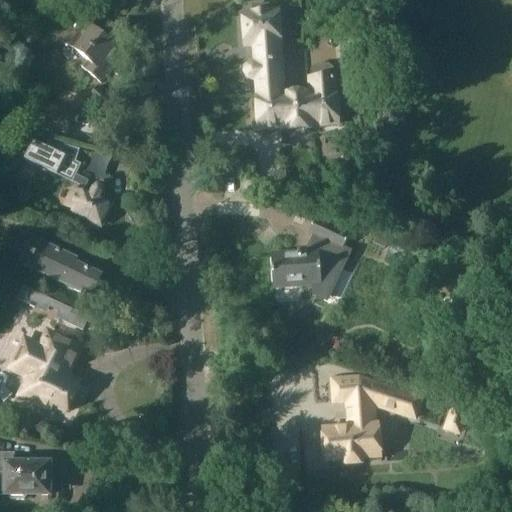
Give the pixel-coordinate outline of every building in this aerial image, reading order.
[(245,12),(244,12),(245,26),(244,30),(245,33),(246,48),(248,48),(248,46),(254,46),(255,56),(256,63),(253,63),(248,66),(245,72),(248,78),(255,80),(257,79),(258,89),(258,95),(257,95),(257,99),(255,102),(255,109),(258,111),(259,129),(279,128),(280,132),(300,131),(317,130),(317,129),(340,127),(337,76),(333,76),(333,69),(328,65),(314,66),(311,70),(311,77),(307,77),(308,92),(298,92),(285,93),(284,87),(281,53),(281,48),(278,9),(276,10),(276,12),(268,12),(268,6),(253,6),(254,13),(246,14),(245,12)] [(73,31),(65,41),(88,60),(82,68),(101,84),(115,67),(112,64),(121,52),(87,23),(77,34),(73,31)] [(122,75),(113,87),(122,94),(131,83),(122,75)] [(97,87),(90,96),(101,106),(109,97),(97,87)] [(41,104),(35,126),(65,134),(71,112),(41,104)] [(30,138),(21,156),(78,185),(76,189),(74,189),(65,208),(101,225),(111,204),(100,199),(103,193),(103,187),(98,184),(93,188),(90,194),(83,191),(89,180),(76,174),(81,164),(76,161),(79,148),(48,139),(46,146),(33,139),(33,140),(30,138)] [(284,174),(270,175),(270,183),(284,188),(284,174)] [(308,253),(271,256),(273,286),(312,284),(312,296),(328,303),(352,252),(345,248),(352,234),(317,217),(309,235),(313,236),(307,248),(308,253)] [(38,241),(26,267),(92,299),(100,281),(94,278),(96,273),(76,264),(78,260),(38,241)] [(25,341),(12,368),(29,376),(20,394),(41,405),(44,399),(67,411),(81,383),(79,382),(79,383),(66,377),(79,349),(48,334),(41,349),(25,341)] [(349,428),(322,430),(324,460),(342,459),(343,465),(363,463),(362,457),(381,456),(379,425),(374,425),(373,404),(415,418),(422,399),(359,378),(332,380),(334,402),(347,401),(349,428)] [(0,495),(5,495),(9,495),(11,498),(26,498),(28,495),(48,496),(49,464),(14,464),(15,453),(0,453),(0,495)]
